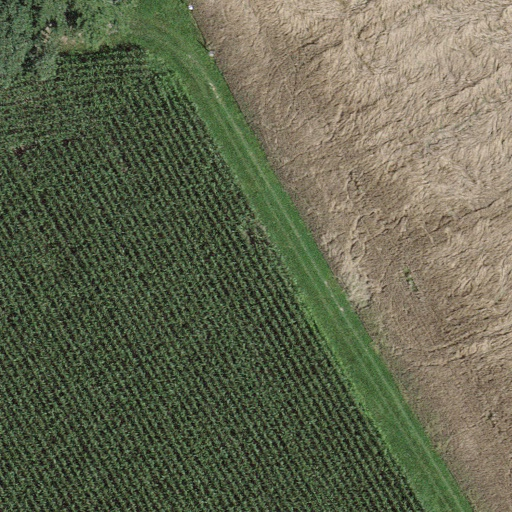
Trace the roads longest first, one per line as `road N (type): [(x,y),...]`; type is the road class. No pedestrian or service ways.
road 1 (track): [(132,10),(204,84),(311,285),(458,511)]
road 2 (track): [(132,10),(0,35)]
